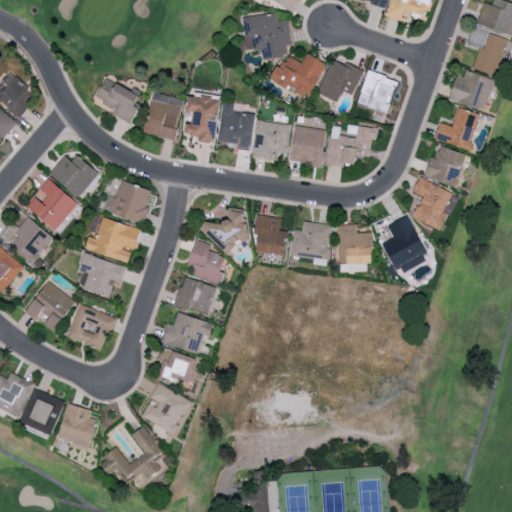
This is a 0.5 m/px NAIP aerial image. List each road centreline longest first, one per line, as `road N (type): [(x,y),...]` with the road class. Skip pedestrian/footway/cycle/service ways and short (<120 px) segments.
road 1 (residential): [(70,108),(108,149),(137,165),(353,199),(375,190),(397,165),(454,0)]
road 2 (residential): [(8,339),(104,386),(123,375),(171,233),(181,176)]
road 3 (residential): [(8,339),(0,330),(70,108)]
